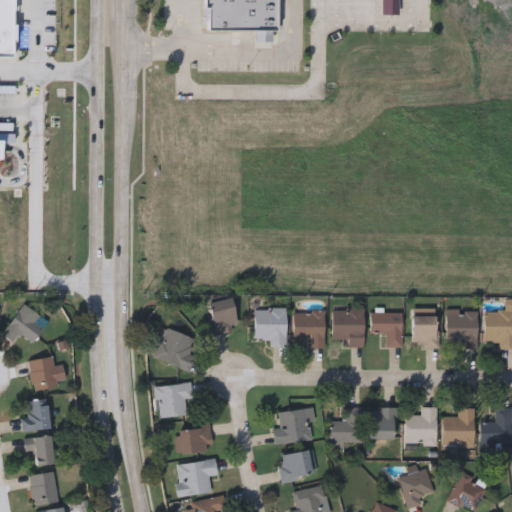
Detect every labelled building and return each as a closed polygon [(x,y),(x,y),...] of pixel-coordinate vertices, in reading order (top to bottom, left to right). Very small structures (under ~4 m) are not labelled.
[(0,0),(18,0),(18,11),(13,11),(13,55),(0,55),(0,0)] [(276,0),(276,29),(203,28),(203,0),(276,0)] [(233,333),(209,333),(209,302),(233,302),(233,333)] [(30,342),(19,332),(11,342),(0,332),(0,330),(23,303),(46,322),(30,342)] [(251,308),(284,308),(284,346),(265,346),(265,337),(251,337),(251,308)] [(330,308),(361,308),(361,345),(346,345),(346,337),(330,337),(330,308)] [(511,348),(497,348),(497,340),(481,340),(482,309),(511,309),(511,348)] [(322,346),(291,346),(291,311),(321,310),(322,346)] [(461,339),(443,339),(443,310),(475,310),(475,347),(461,347),(461,339)] [(383,346),(383,333),(368,333),(368,312),(399,312),(399,346),(383,346)] [(434,314),(434,347),(409,347),(409,314),(434,314)] [(160,327),(191,337),(186,353),(192,355),(187,369),(150,357),(160,327)] [(32,389),(26,359),(51,355),(56,385),(32,389)] [(152,386),(189,382),(191,397),(182,398),(184,415),(156,418),(152,386)] [(19,417),(28,416),(27,398),(45,397),(48,428),(21,430),(19,417)] [(434,444),(402,444),(402,413),(418,413),(418,406),(434,406),(434,444)] [(311,439),(271,443),(270,429),(277,428),(275,411),(307,407),(311,439)] [(328,442),(328,420),(343,420),(343,407),(360,407),(360,442),(328,442)] [(368,407),(393,407),(393,438),(368,438),(368,407)] [(440,447),(440,416),(454,416),(454,407),(471,407),(471,447),(440,447)] [(477,422),(493,421),(492,408),(508,407),(510,442),(478,444),(477,422)] [(172,428),(207,426),(209,450),(174,453),(172,428)] [(21,436),(49,434),(51,463),(33,464),(32,449),(22,450),(21,436)] [(310,449),(314,476),(278,482),(274,455),(310,449)] [(173,464),(213,458),(215,474),(206,476),(209,492),(177,496),(173,464)] [(404,508),(396,476),(424,469),(430,492),(417,495),(419,504),(404,508)] [(32,503),(28,473),(52,470),(56,500),(32,503)] [(468,511),(444,499),(458,472),(484,486),(470,511),(468,511)] [(286,511),(294,510),(290,492),(320,485),(325,511),(286,511)] [(185,511),(184,502),(215,497),(217,511),(185,511)] [(394,511),(393,511),(368,511),(373,502),(394,511)]
